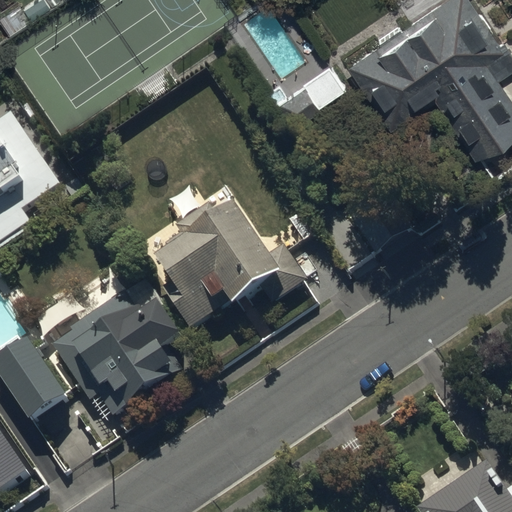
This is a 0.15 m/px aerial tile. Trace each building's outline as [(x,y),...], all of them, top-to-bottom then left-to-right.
[(36,0),(24,9),(33,22),(63,1),(62,0),(36,0)] [(506,52),(470,0),(437,0),(347,61),(392,128),(437,99),(474,154),(511,127),(511,96),(489,63),(506,52)] [(19,5),(1,18),(13,34),(31,21),(19,5)] [(348,91),(327,60),(274,96),(295,127),(348,91)] [(15,116),(0,126),(0,243),(33,221),(14,193),(15,193),(28,212),(64,188),(15,116)] [(286,243),(272,252),(259,234),(235,199),(216,212),(209,201),(178,222),(186,232),(161,249),(184,284),(171,293),(195,329),(263,283),(277,304),(312,281),(286,243)] [(308,229),(296,237),(316,266),(327,258),(329,261),(360,240),(336,206),(306,227),(308,229)] [(105,394),(119,415),(182,373),(165,348),(186,334),(160,296),(139,310),(126,290),(63,333),(66,338),(54,346),(92,402),(105,394)] [(0,356),(0,366),(37,421),(72,398),(31,336),(0,356)] [(0,499),(32,478),(0,431),(0,499)] [(511,511),(511,494),(491,461),(422,504),(427,511),(511,511)]
